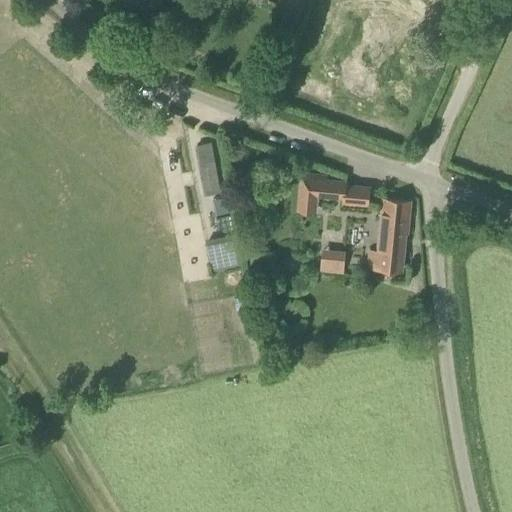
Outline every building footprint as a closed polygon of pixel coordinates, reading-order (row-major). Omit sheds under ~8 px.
[(127,0),(156,12),(160,0),(127,0)] [(200,161),(213,159),(210,142),(197,144),(200,161)] [(219,192),(213,159),(200,161),(206,194),(219,192)] [(300,193),(316,195),(344,197),(345,184),(345,181),(325,179),(325,176),(302,174),(300,193)] [(366,267),(381,268),(401,270),(405,232),(407,232),(410,200),(383,197),(377,250),(368,249),(366,267)]
